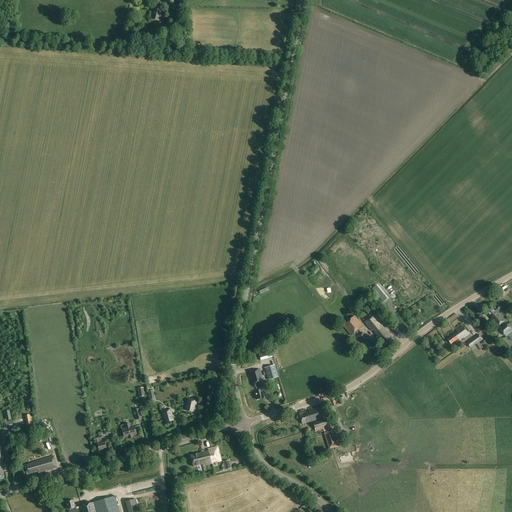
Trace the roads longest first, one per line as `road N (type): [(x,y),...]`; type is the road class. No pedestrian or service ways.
road 1 (tertiary): [(244,422),(232,374),(235,340),(302,0)]
road 2 (tertiary): [(244,422),(357,382),(511,274)]
road 3 (tertiary): [(0,495),(244,422)]
road 4 (track): [(167,7),(190,54),(290,64)]
road 5 (tertiary): [(328,511),(261,462),(244,422)]
